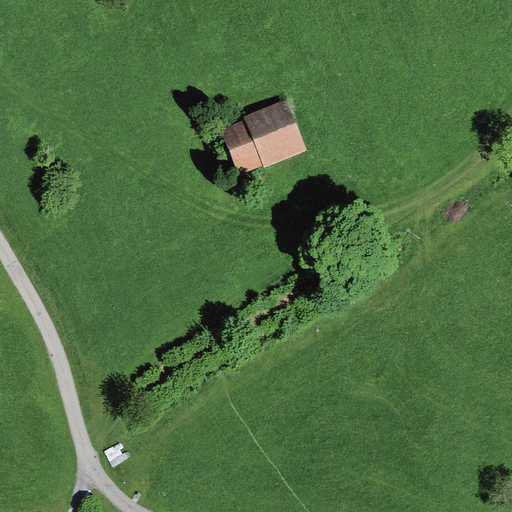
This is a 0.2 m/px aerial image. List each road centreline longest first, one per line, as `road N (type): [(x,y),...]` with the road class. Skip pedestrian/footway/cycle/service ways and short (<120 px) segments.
road 1 (track): [(0,84),(236,220),(315,226),(384,217),(479,162)]
road 2 (unclassified): [(0,244),(46,319),(90,468),(138,511)]
